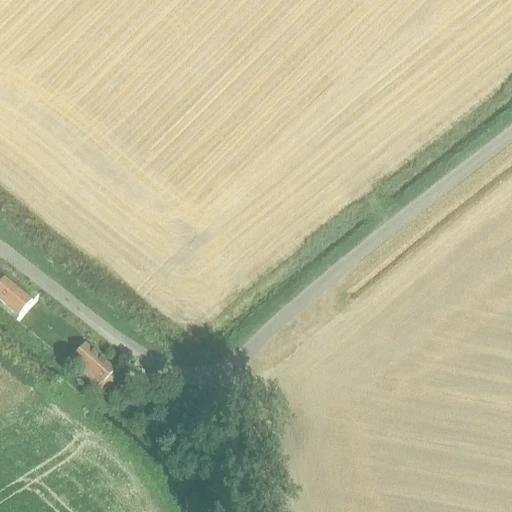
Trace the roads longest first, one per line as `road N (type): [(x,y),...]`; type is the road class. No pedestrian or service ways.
road 1 (unclassified): [(209,387),(260,333),(511,134)]
road 2 (unclassified): [(209,387),(113,341),(0,252)]
